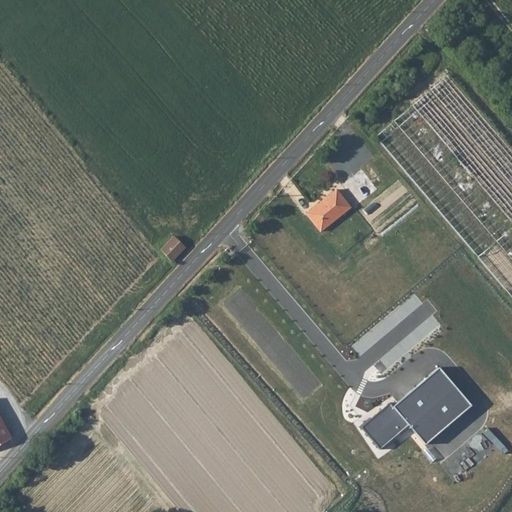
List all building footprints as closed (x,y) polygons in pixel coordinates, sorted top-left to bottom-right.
[(387,175),(372,156),(364,162),(379,182),(387,175)] [(341,181),(357,200),(379,182),(364,162),(341,181)] [(321,225),(350,201),(336,185),(308,209),(321,225)] [(172,238),(160,250),(171,263),(185,249),(172,238)] [(0,420),(0,443),(10,438),(0,420)]
